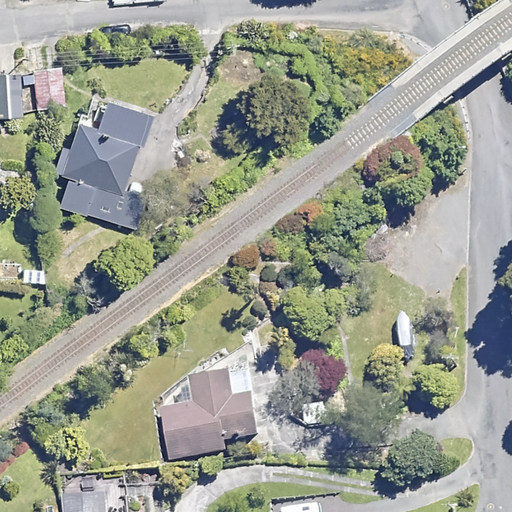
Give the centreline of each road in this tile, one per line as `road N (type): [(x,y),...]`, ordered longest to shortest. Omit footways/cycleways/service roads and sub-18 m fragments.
road 1 (residential): [(344,0),(0,26)]
road 2 (residential): [(496,187),(499,511)]
road 3 (residential): [(437,0),(489,90),(496,187)]
